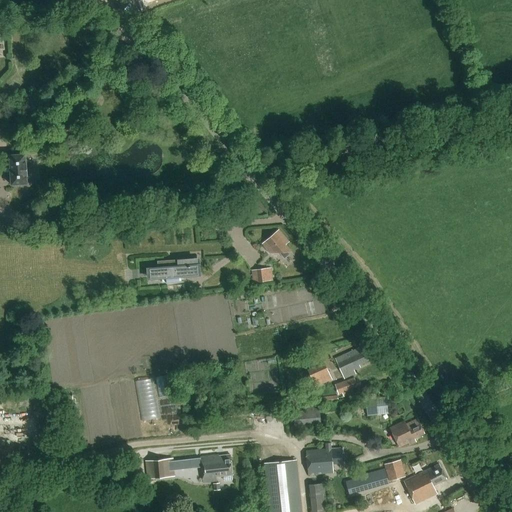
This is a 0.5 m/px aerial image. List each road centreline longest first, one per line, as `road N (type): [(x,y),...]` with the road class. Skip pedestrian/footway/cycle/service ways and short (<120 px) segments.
road 1 (unclassified): [(494,511),(347,288),(97,0)]
road 2 (track): [(447,436),(384,450),(348,438),(258,435),(0,461)]
road 3 (unknown): [(439,402),(442,393),(276,168)]
road 4 (unknown): [(276,168),(511,117)]
road 5 (unknown): [(510,511),(439,402)]
